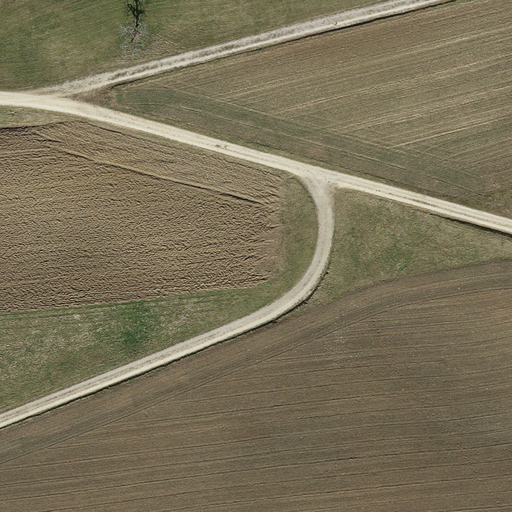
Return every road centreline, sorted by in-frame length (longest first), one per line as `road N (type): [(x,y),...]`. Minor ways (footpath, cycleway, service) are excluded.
road 1 (track): [(0,97),(88,109),(511,225)]
road 2 (track): [(314,172),(328,221),(303,290),(242,324),(0,422)]
road 3 (track): [(36,97),(414,0)]
